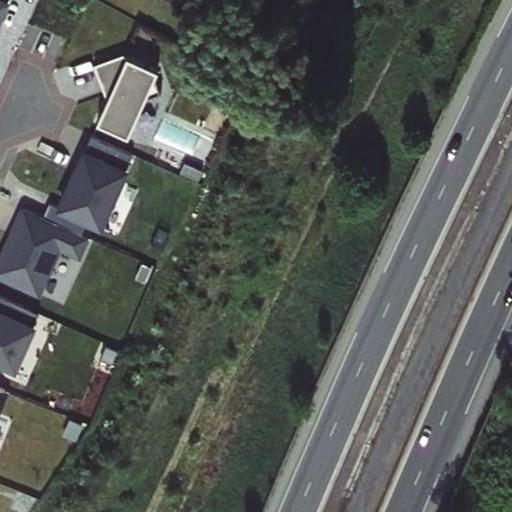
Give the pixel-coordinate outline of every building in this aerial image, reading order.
[(98,120),(129,134),(145,98),(162,92),(156,75),(159,68),(124,52),(95,62),(102,83),(109,80),(112,88),(98,120)] [(76,170),(60,206),(101,224),(133,153),(92,134),(79,162),(82,163),(78,171),(76,170)] [(0,258),(0,274),(40,293),(61,246),(80,255),(90,235),(24,205),(16,223),(20,225),(16,235),(12,233),(0,258)] [(78,272),(57,263),(46,290),(67,299),(78,272)] [(0,293),(0,309),(34,325),(40,311),(0,293)] [(0,359),(15,366),(34,325),(0,309),(0,359)]
